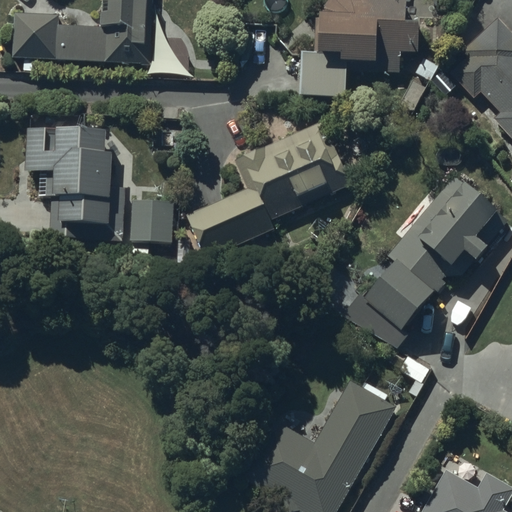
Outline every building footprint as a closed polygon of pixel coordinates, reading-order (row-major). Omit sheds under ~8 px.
[(11,20),(10,67),(149,72),(150,57),(158,58),(159,44),(149,44),(150,0),(107,0),(107,11),(103,11),(102,25),(100,25),(100,35),(59,34),(60,21),(52,21),(52,16),(21,15),(21,20),(11,20)] [(349,108),(350,78),(369,79),(369,81),(402,82),(402,63),(418,64),(419,25),(406,24),(406,8),(397,8),(397,4),(394,4),(394,0),(339,0),(322,16),(322,27),(319,27),(318,59),(301,59),(299,107),(349,108)] [(511,140),(511,36),(499,23),(462,59),(467,63),(451,79),(474,102),(481,96),(503,118),(496,124),(511,140)] [(207,266),(272,237),(269,229),(351,191),(322,128),(238,167),(250,193),(187,222),(207,266)] [(58,135),(26,135),(26,179),(40,179),(40,205),(49,205),(49,246),(70,246),(70,244),(84,244),(84,247),(121,247),(121,196),(111,196),(111,168),(106,167),(106,140),(58,140),(58,135)] [(386,263),(396,271),(364,311),(403,342),(452,282),(458,287),(471,272),(477,276),(487,263),(478,256),(499,230),(448,188),(386,263)] [(174,204),(133,202),(131,242),(172,244),(174,204)] [(239,484),(264,497),(262,507),(264,511),(340,511),(343,509),(348,511),(355,500),(348,496),(392,414),(380,407),(384,400),(368,392),(364,399),(349,391),(316,452),(269,427),(239,484)] [(506,511),(511,502),(511,494),(485,479),(477,494),(447,477),(426,511),(506,511)]
